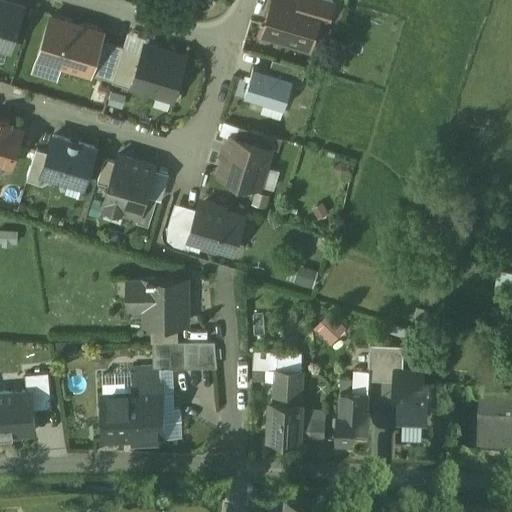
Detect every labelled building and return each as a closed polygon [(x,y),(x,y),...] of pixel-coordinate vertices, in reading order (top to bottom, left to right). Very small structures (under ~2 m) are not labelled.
[(22,6),(0,0),(0,45),(10,48),(22,6)] [(299,5),(282,0),(273,0),(265,28),(287,35),(285,41),(309,48),(317,20),(320,11),(299,5)] [(334,0),(300,0),(299,5),(320,11),(317,20),(328,23),(334,0)] [(103,31),(51,16),(38,57),(90,73),(101,39),(103,31)] [(124,46),(101,39),(90,73),(113,80),(123,48),(124,46)] [(186,56),(159,48),(158,51),(144,47),(142,54),(132,85),(134,86),(158,93),(159,87),(175,92),(186,56)] [(142,54),(123,48),(113,80),(113,82),(133,88),(134,86),(132,85),(142,54)] [(306,68),(273,58),(269,70),(293,78),(293,79),(302,82),(306,68)] [(269,70),(253,66),(245,94),(284,107),(293,79),(293,78),(269,70)] [(0,160),(11,164),(22,128),(10,125),(11,121),(0,117),(0,160)] [(274,136),(239,125),(236,137),(270,147),(274,136)] [(96,147),(53,134),(48,152),(42,172),(50,175),(65,180),(69,177),(83,181),(82,185),(84,185),(96,147)] [(236,137),(232,136),(220,174),(258,186),(270,147),(236,137)] [(48,152),(36,148),(27,179),(42,184),(48,181),(50,175),(42,172),(48,152)] [(155,165),(118,154),(116,162),(109,186),(103,203),(139,214),(140,215),(145,195),(155,165)] [(104,158),(97,182),(109,186),(116,162),(104,158)] [(157,198),(145,195),(140,215),(139,214),(137,223),(148,226),(157,198)] [(242,216),(201,204),(192,234),(191,237),(192,238),(205,241),(203,246),(215,250),(217,245),(232,250),(242,216)] [(192,234),(168,227),(167,230),(168,239),(172,243),(177,246),(181,247),(188,249),(192,238),(191,237),(192,234)] [(500,285),(511,286),(511,269),(501,268),(500,285)] [(185,277),(157,277),(157,276),(147,276),(147,277),(128,277),(129,280),(132,280),(132,301),(149,301),(149,322),(178,322),(185,322),(185,290),(179,290),(179,279),(185,279),(185,277)] [(178,340),(178,322),(151,322),(151,341),(167,341),(170,341),(178,340)] [(178,340),(170,341),(171,368),(217,367),(215,340),(178,340)] [(385,344),(370,344),(369,370),(369,380),(383,380),(385,344)] [(404,345),(385,344),(383,380),(395,381),(395,371),(403,371),(404,345)] [(278,351),(277,367),(301,368),(301,352),(278,351)] [(161,366),(131,367),(132,389),(103,390),(105,439),(164,437),(161,366)] [(272,395),(270,436),(299,437),(299,436),(301,415),(303,368),(301,368),(277,367),(276,367),(274,395),(272,395)] [(369,370),(354,369),(353,379),(354,379),(353,391),(368,392),(369,380),(369,370)] [(403,371),(395,371),(395,381),(393,416),(399,416),(398,430),(425,431),(426,395),(421,395),(422,372),(403,371)] [(25,374),(26,390),(32,389),(34,409),(51,407),(49,372),(25,374)] [(353,379),(341,378),(340,391),(353,391),(354,379),(353,379)] [(26,390),(0,391),(0,435),(14,435),(14,432),(35,431),(34,409),(32,389),(26,390)] [(353,391),(340,391),(339,408),(337,408),(336,440),(368,442),(369,410),(367,410),(368,392),(353,391)] [(312,415),(311,437),(325,438),(326,409),(312,408),(312,415)] [(511,411),(481,410),(479,451),(511,452),(511,411)] [(312,415),(301,415),(299,436),(311,437),(312,415)]
